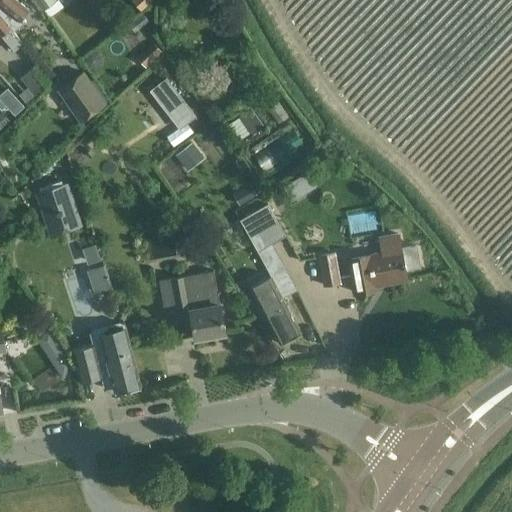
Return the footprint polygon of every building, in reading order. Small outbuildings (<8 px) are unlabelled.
[(0,0),(0,5),(2,7),(0,8),(0,14),(15,33),(27,22),(25,20),(31,13),(15,0),(0,0)] [(57,0),(35,0),(43,11),(58,1),(57,0)] [(96,0),(89,0),(108,27),(113,24),(96,0)] [(0,32),(4,38),(14,52),(24,44),(15,33),(0,14),(0,32)] [(155,44),(138,59),(146,67),(162,52),(155,44)] [(55,78),(39,61),(21,78),(37,98),(55,78)] [(84,71),(57,90),(81,123),(107,104),(84,71)] [(167,78),(151,90),(180,128),(196,116),(167,78)] [(251,111),(239,121),(251,137),(263,128),(251,111)] [(2,112),(0,113),(0,130),(10,121),(2,112)] [(262,124),(269,140),(285,133),(278,117),(262,124)] [(193,144),(177,156),(187,169),(202,156),(193,144)] [(42,193),(39,194),(46,216),(74,207),(67,185),(63,186),(62,182),(41,188),(42,193)] [(287,236),(278,219),(267,201),(240,217),(260,252),(287,236)] [(407,280),(406,273),(398,233),(377,237),(380,251),(371,253),(372,260),(352,263),(357,293),(376,289),(375,282),(383,281),(383,284),(407,280)] [(317,255),(321,273),(323,287),(342,284),(336,252),(317,255)] [(282,298),(297,290),(285,269),(251,287),(281,344),(301,333),(282,298)] [(214,270),(181,276),(186,305),(189,304),(190,308),(192,319),(195,338),(226,333),(221,304),(220,304),(214,270)] [(181,276),(166,279),(171,308),(186,305),(181,276)] [(90,281),(92,304),(109,303),(107,280),(90,281)] [(17,340),(15,328),(0,329),(0,352),(6,351),(5,342),(17,340)] [(142,387),(124,330),(114,334),(113,332),(99,336),(92,338),(93,345),(74,350),(78,365),(82,381),(102,376),(104,385),(113,382),(115,390),(115,392),(142,387)]
